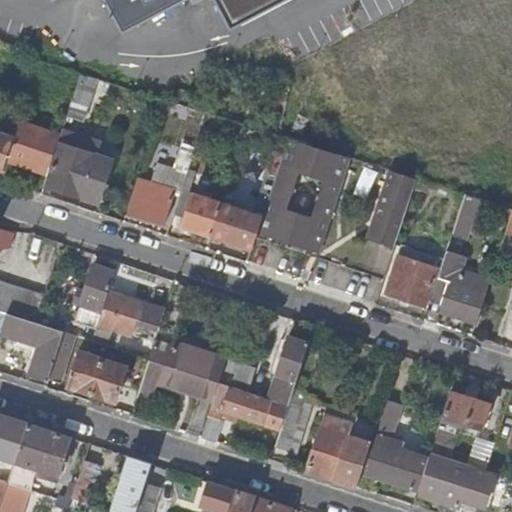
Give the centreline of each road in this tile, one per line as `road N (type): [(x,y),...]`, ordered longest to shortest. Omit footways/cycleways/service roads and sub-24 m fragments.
road 1 (residential): [(0,200),(511,370)]
road 2 (residential): [(0,389),(381,511)]
